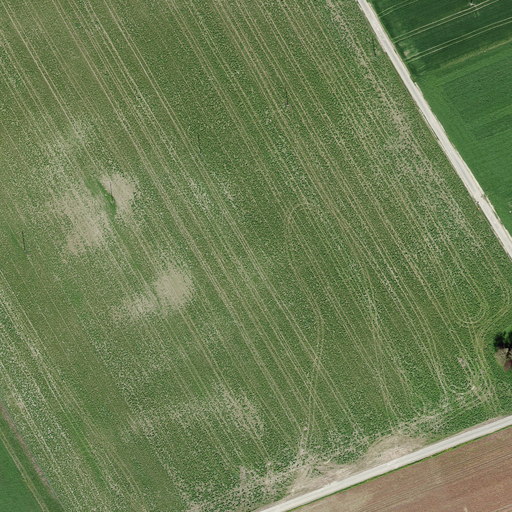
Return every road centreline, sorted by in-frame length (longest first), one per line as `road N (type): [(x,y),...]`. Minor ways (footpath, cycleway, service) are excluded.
road 1 (track): [(366,0),(511,251)]
road 2 (track): [(266,511),(511,417)]
